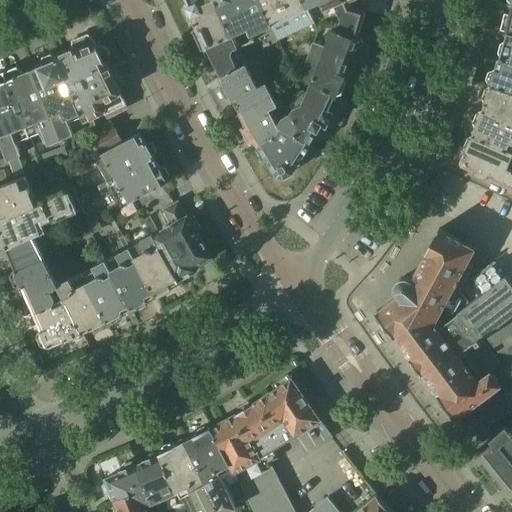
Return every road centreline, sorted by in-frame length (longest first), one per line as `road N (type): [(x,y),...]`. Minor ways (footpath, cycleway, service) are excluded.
road 1 (residential): [(127,0),(290,283)]
road 2 (residential): [(290,283),(362,186),(426,62),(444,0)]
road 3 (residential): [(28,427),(160,371),(228,333),(290,283)]
road 4 (residential): [(464,511),(290,283)]
